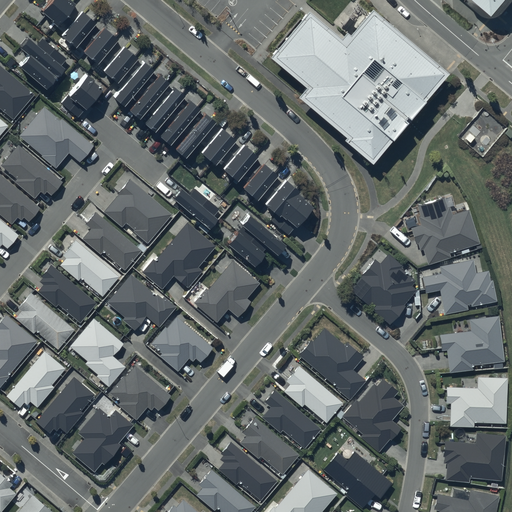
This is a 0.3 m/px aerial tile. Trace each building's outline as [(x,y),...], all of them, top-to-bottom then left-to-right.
[(75,6),(67,0),(49,0),(40,12),(64,32),(60,36),(76,49),(81,44),(86,48),(83,52),(97,64),(99,61),(105,66),(101,71),(120,87),(113,95),(187,158),(199,142),(205,147),(201,152),(216,166),(221,161),(226,165),(222,170),(237,182),(241,177),(247,183),(243,187),(257,200),(262,194),(268,200),(265,204),(277,214),(271,221),(290,236),(314,208),(300,196),(303,194),(286,180),(282,184),(276,178),(278,176),(264,164),(262,166),(254,160),(257,157),(244,145),(241,148),(234,143),(236,140),(221,127),(219,129),(214,125),(216,123),(205,113),(203,115),(199,112),(202,110),(190,100),(187,103),(184,100),(187,96),(174,86),(172,88),(169,86),(171,83),(159,73),(157,76),(154,74),(156,71),(144,61),(141,64),(137,61),(139,59),(124,47),(122,49),(115,44),(118,40),(104,27),(101,31),(95,26),(97,24),(82,11),(76,18),(70,13),(75,6)] [(469,0),(482,10),(491,12),(500,10),(507,0),(469,0)] [(443,70),(365,5),(338,37),(304,8),(264,55),(301,86),(293,95),(368,159),(404,117),(443,70)] [(26,37),(19,45),(28,52),(17,65),(47,90),(65,69),(61,66),(66,59),(42,38),(36,45),(26,37)] [(34,93),(0,65),(0,108),(13,118),(34,93)] [(103,88),(85,74),(61,103),(78,117),(103,88)] [(43,105),(18,134),(41,154),(40,155),(55,167),(68,152),(79,161),(93,144),(61,117),(59,119),(43,105)] [(18,143),(0,163),(16,178),(14,180),(34,197),(40,190),(43,193),(46,190),(50,194),(62,181),(18,143)] [(39,207),(0,173),(0,213),(11,223),(17,215),(20,218),(23,216),(28,220),(39,207)] [(172,214),(129,178),(102,211),(122,228),(125,224),(148,243),(172,214)] [(219,209),(195,189),(190,196),(183,190),(174,200),(211,230),(219,220),(214,216),(219,209)] [(444,197),(417,206),(421,217),(418,217),(421,225),(411,228),(416,245),(419,244),(421,251),(424,250),(428,265),(451,258),(450,253),(480,243),(469,210),(452,216),(450,207),(447,208),(444,197)] [(141,249),(95,211),(85,223),(90,227),(81,238),(99,253),(102,250),(124,269),(141,249)] [(287,246),(248,213),(240,223),(242,224),(226,242),(255,266),(270,249),(278,256),(287,246)] [(0,218),(0,244),(2,243),(6,247),(18,234),(0,218)] [(216,246),(187,223),(155,261),(153,259),(142,272),(162,289),(174,275),(188,287),(202,271),(198,268),(216,246)] [(119,275),(75,239),(62,254),(65,256),(59,264),(77,279),(79,277),(102,296),(119,275)] [(361,274),(349,288),(367,304),(370,301),(374,304),(370,309),(388,323),(404,304),(403,303),(415,288),(410,284),(414,279),(399,266),(401,264),(387,252),(379,262),(373,257),(360,273),(361,274)] [(205,287),(192,302),(215,321),(227,307),(236,315),(249,300),(245,297),(258,282),(256,280),(258,278),(235,258),(233,260),(231,259),(206,288),(205,287)] [(474,259),(440,266),(442,273),(422,277),(426,293),(440,290),(445,315),(468,310),(468,307),(497,301),(493,280),(491,281),(489,271),(476,273),(474,259)] [(96,302),(50,263),(40,275),(42,276),(38,280),(43,284),(37,291),(55,306),(57,303),(79,322),(96,302)] [(161,300),(131,275),(107,303),(124,317),(122,320),(134,331),(147,316),(159,327),(176,308),(164,297),(161,300)] [(74,328),(30,291),(17,307),(20,309),(14,316),(33,332),(35,330),(57,349),(74,328)] [(502,360),(498,313),(467,317),(468,329),(437,332),(439,350),(445,349),(448,371),(471,368),(471,363),(502,360)] [(0,385),(37,342),(6,315),(0,321),(0,385)] [(164,325),(150,342),(160,352),(158,354),(177,370),(188,357),(192,360),(195,357),(200,361),(212,346),(176,315),(166,327),(164,325)] [(122,342),(93,317),(69,345),(86,359),(84,363),(97,373),(95,375),(108,386),(125,366),(111,355),(122,342)] [(309,339),(297,353),(336,386),(334,387),(348,399),(364,379),(351,368),(363,354),(346,340),(343,343),(323,326),(311,340),(309,339)] [(40,353),(5,394),(19,406),(23,401),(26,404),(29,401),(36,406),(54,386),(53,385),(60,376),(59,375),(65,367),(53,357),(54,356),(39,343),(35,348),(40,353)] [(123,374),(108,391),(120,401),(117,403),(135,419),(146,406),(151,409),(154,406),(157,409),(170,394),(135,364),(125,375),(123,374)] [(341,402),(297,364),(284,379),(288,383),(282,390),(300,405),(303,403),(325,421),(341,402)] [(73,376),(35,420),(49,432),(53,427),(56,430),(59,426),(66,432),(83,412),(80,409),(94,394),(73,376)] [(508,378),(478,377),(477,388),(446,387),(446,403),(451,403),(450,426),(474,427),(474,422),(506,423),(508,378)] [(397,392),(382,380),(377,386),(375,384),(360,402),(356,400),(343,416),(364,434),(362,437),(379,452),(399,428),(391,421),(403,407),(392,398),(397,392)] [(320,427),(273,388),(262,400),(269,406),(260,416),(278,431),(281,429),(303,447),(320,427)] [(83,437),(71,451),(93,471),(101,462),(105,466),(122,446),(117,442),(133,423),(115,408),(109,415),(99,406),(77,432),(83,437)] [(297,454),(252,415),(240,431),(244,435),(238,441),(257,458),(259,455),(281,473),(297,454)] [(506,436),(477,433),(476,444),(446,441),(444,463),(448,463),(446,480),(469,483),(470,478),(502,481),(506,436)] [(276,479),(230,440),(220,453),(221,454),(218,458),(222,461),(217,468),(235,483),(238,480),(260,499),(276,479)] [(392,484),(354,452),(346,460),(338,453),(324,470),(348,490),(345,494),(362,508),(374,493),(380,498),(392,484)] [(248,511),(255,505),(210,467),(197,483),(201,487),(195,493),(214,509),(216,507),(222,511),(248,511)] [(321,511),(337,494),(308,470),(276,508),(274,506),(268,511),(321,511)] [(0,472),(0,510),(0,511),(16,492),(8,486),(11,482),(0,472)] [(496,511),(500,495),(470,489),(467,500),(438,494),(434,510),(440,511),(439,511),(496,511)] [(52,511),(32,495),(18,511),(52,511)] [(196,511),(183,500),(176,509),(173,507),(168,511),(196,511)]
